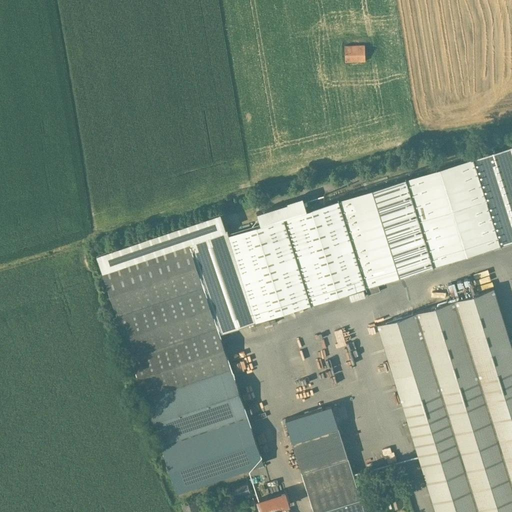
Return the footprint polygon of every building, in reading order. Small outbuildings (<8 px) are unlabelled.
[(345,61),(365,61),(365,45),(345,45),(345,61)] [(511,144),(406,178),(338,199),(307,209),(303,196),(287,201),(288,202),(257,212),(261,224),(229,234),(255,320),(366,287),(434,265),(511,240),(511,144)] [(471,275),(449,283),(455,297),(472,291),(470,285),(474,284),(471,275)] [(511,511),(511,346),(494,288),(377,324),(435,511),(511,511)] [(372,511),(363,482),(356,485),(332,406),(286,420),(314,511),(372,511)] [(264,464),(248,416),(160,446),(176,493),(264,464)] [(235,499),(251,494),(247,483),(232,488),(235,499)] [(260,511),(263,511),(290,504),(286,491),(257,499),(260,511)] [(198,511),(195,501),(182,505),(184,511),(198,511)]
